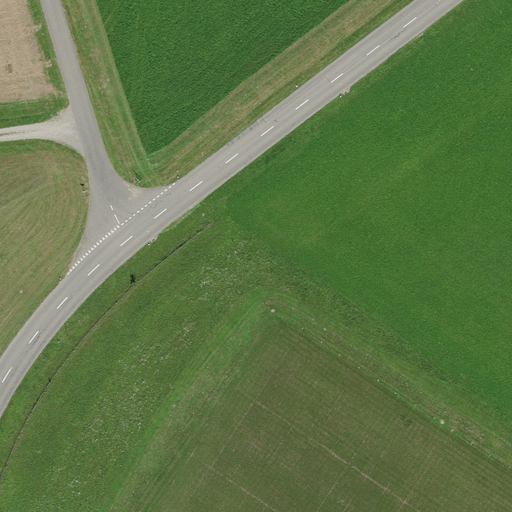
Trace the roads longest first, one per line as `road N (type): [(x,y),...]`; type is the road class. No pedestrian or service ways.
road 1 (tertiary): [(442,0),(125,248)]
road 2 (unclassified): [(125,248),(52,0)]
road 3 (tertiary): [(125,248),(24,352),(0,395)]
